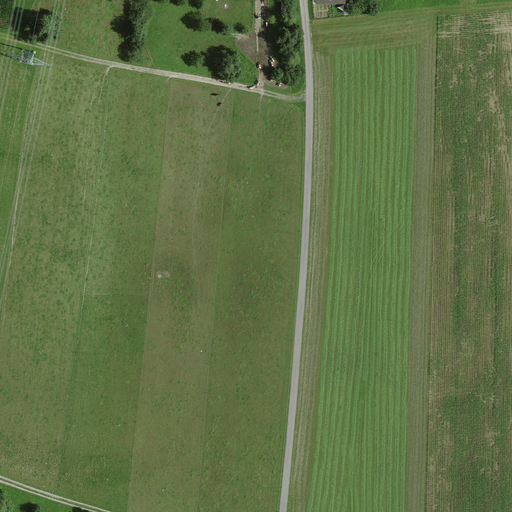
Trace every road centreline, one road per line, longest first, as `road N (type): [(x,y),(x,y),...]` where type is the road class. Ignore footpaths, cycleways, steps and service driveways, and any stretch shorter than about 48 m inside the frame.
road 1 (track): [(281,511),(305,209),(303,0)]
road 2 (track): [(0,34),(287,96),(308,90)]
